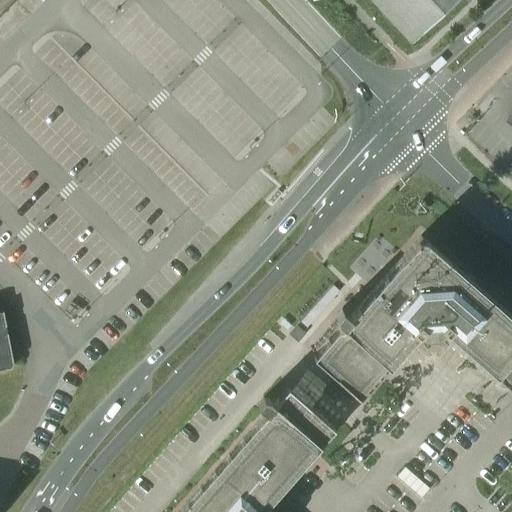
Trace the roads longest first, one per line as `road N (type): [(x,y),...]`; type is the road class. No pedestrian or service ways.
road 1 (tertiary): [(388,110),(240,280),(96,424),(36,511)]
road 2 (tertiary): [(67,511),(117,444),(406,131)]
road 3 (tertiary): [(508,0),(388,110)]
road 4 (unclassified): [(511,233),(406,131)]
road 5 (tertiary): [(406,131),(511,30)]
